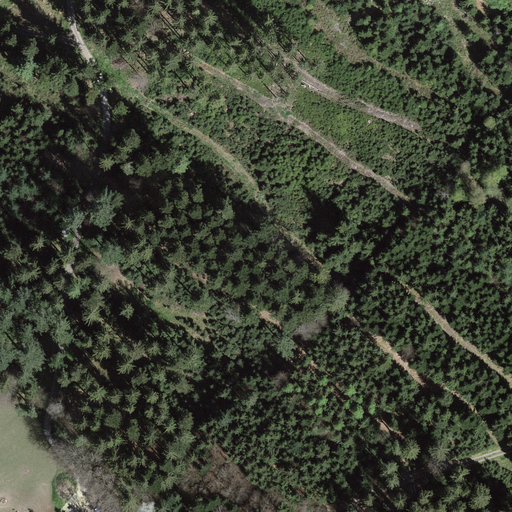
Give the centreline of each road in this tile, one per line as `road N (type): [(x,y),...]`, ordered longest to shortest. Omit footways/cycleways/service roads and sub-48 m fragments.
road 1 (track): [(46,435),(63,301),(110,118),(72,0)]
road 2 (track): [(336,511),(511,452)]
